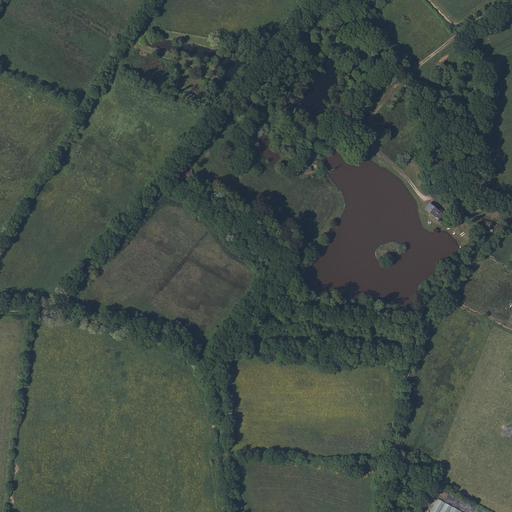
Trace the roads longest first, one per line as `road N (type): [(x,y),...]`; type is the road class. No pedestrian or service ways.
road 1 (track): [(0,309),(38,307),(184,346),(209,369),(217,394),(227,511)]
road 2 (track): [(421,199),(372,144),(372,117),(408,74),(511,1)]
